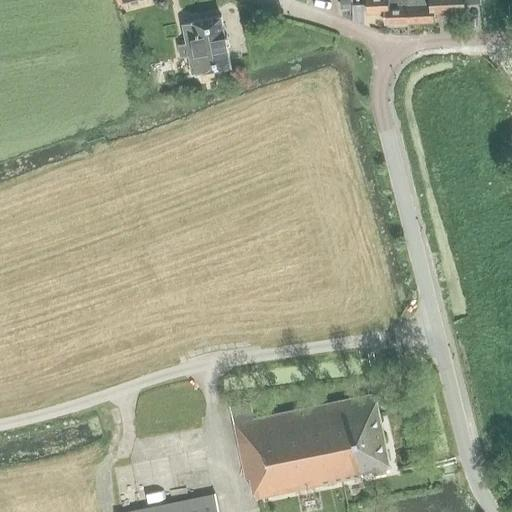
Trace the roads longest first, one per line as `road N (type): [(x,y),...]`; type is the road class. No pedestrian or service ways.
road 1 (unclassified): [(0,426),(204,365),(435,330)]
road 2 (unclassified): [(435,330),(379,103),(381,74),(396,52)]
road 3 (unclassified): [(492,511),(468,462),(435,330)]
road 4 (residential): [(396,52),(256,0)]
